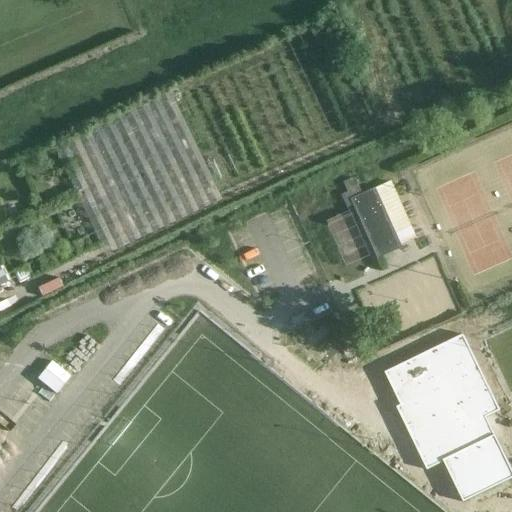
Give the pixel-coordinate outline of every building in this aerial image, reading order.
[(309,28),(51,147),(105,257),(362,138),(309,28)] [(389,182),(360,195),(352,178),(342,183),(346,193),(339,196),(345,209),(352,206),(376,260),(401,249),(399,245),(415,238),(389,182)] [(89,248),(84,238),(70,245),(75,255),(89,248)] [(54,266),(48,254),(34,261),(40,273),(54,266)] [(26,266),(13,272),(19,285),(32,278),(26,266)] [(445,270),(408,268),(406,307),(443,309),(445,270)] [(463,335),(385,373),(401,406),(397,408),(422,459),(426,457),(430,465),(426,467),(427,470),(444,462),(464,503),(511,479),(511,470),(487,418),(500,411),(463,335)]
